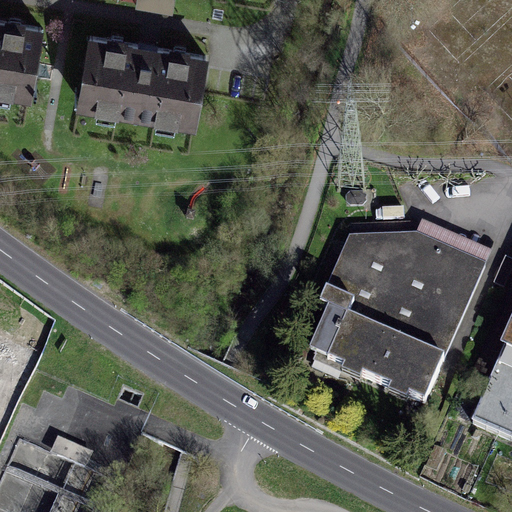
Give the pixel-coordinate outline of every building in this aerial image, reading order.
[(0,20),(0,87),(26,92),(39,28),(0,20)] [(150,48),(85,37),(75,100),(195,119),(206,56),(150,48)] [(422,230),(417,242),(352,247),(301,359),(418,411),(487,260),(422,230)] [(511,284),(511,264),(506,262),(495,288),(508,293),(511,284)] [(511,447),(511,348),(476,432),(511,447)] [(92,455),(64,442),(58,456),(57,457),(85,470),(86,469),(92,455)]
